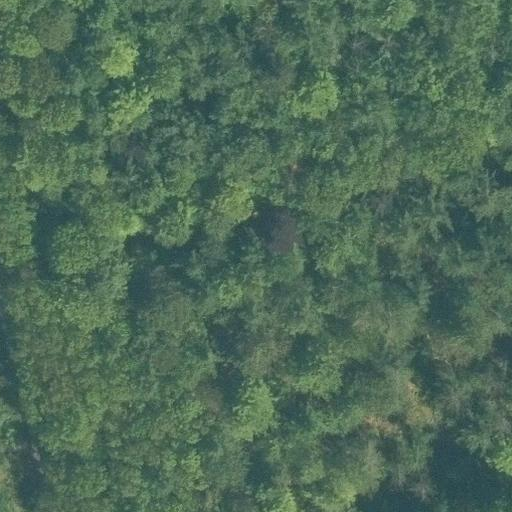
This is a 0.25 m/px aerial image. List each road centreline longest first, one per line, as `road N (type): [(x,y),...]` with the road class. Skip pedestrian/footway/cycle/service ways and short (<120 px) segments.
road 1 (track): [(0,275),(244,195)]
road 2 (track): [(48,511),(0,310)]
